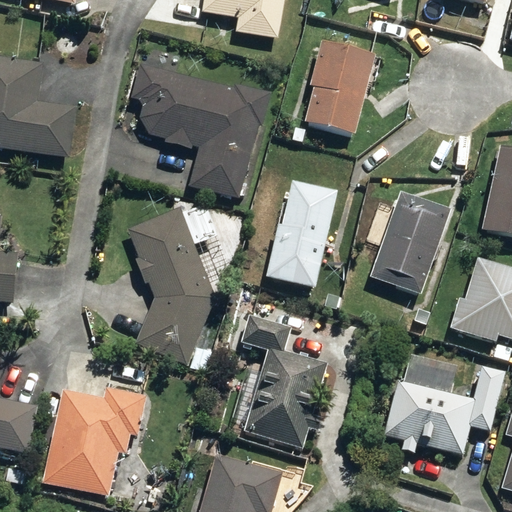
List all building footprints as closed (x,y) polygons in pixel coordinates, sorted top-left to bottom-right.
[(232,36),(274,44),(281,0),(201,0),(199,17),(235,22),(232,36)] [(344,10),(340,26),(364,33),(368,15),(344,10)] [(302,128),(352,140),(371,61),(318,48),(307,92),(310,93),(302,128)] [(0,153),(64,163),(72,114),(31,107),(37,70),(0,64),(0,153)] [(187,190),(235,203),(255,131),(257,131),(265,98),(230,89),(229,91),(138,67),(129,100),(136,102),(141,110),(137,122),(147,139),(198,151),(187,190)] [(289,145),(299,147),(302,134),(292,131),(289,145)] [(480,236),(511,242),(511,155),(497,152),(480,236)] [(262,283),(313,295),(334,198),(288,188),(283,207),(273,204),(268,229),(275,230),(262,283)] [(396,198),(368,281),(419,299),(448,216),(396,198)] [(134,346),(183,369),(211,304),(176,215),(125,234),(136,263),(133,264),(142,289),(146,287),(152,304),(134,346)] [(0,306),(9,308),(14,258),(0,256),(0,306)] [(494,341),(511,346),(511,275),(474,264),(462,305),(456,303),(447,333),(492,346),(494,341)] [(412,327),(423,330),(428,314),(416,311),(412,327)] [(242,437),(300,453),(324,370),(281,357),(287,336),(245,323),(238,348),(265,356),(242,437)] [(491,361),(505,364),(508,353),(494,349),(491,361)] [(381,441),(460,461),(467,433),(486,437),(501,378),(478,373),(470,405),(395,386),(381,441)] [(39,486),(106,500),(116,458),(122,459),(126,440),(132,441),(141,402),(102,393),(100,403),(60,394),(39,486)] [(0,451),(22,457),(33,411),(0,403),(0,451)] [(511,452),(500,493),(511,496),(511,414),(504,441),(511,443),(511,452)] [(198,511),(269,511),(279,480),(212,462),(198,511)] [(1,483),(22,487),(24,476),(4,472),(1,483)]
